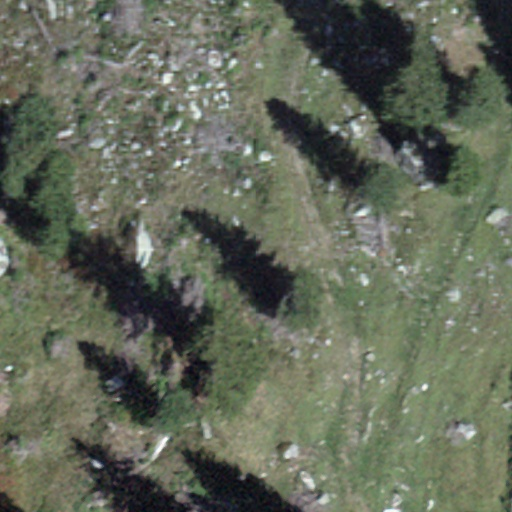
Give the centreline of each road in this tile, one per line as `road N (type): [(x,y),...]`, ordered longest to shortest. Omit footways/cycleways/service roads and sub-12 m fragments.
road 1 (track): [(362,511),(345,446),(350,351),(293,131),(291,60),(306,0)]
road 2 (track): [(511,99),(501,159),(361,504)]
